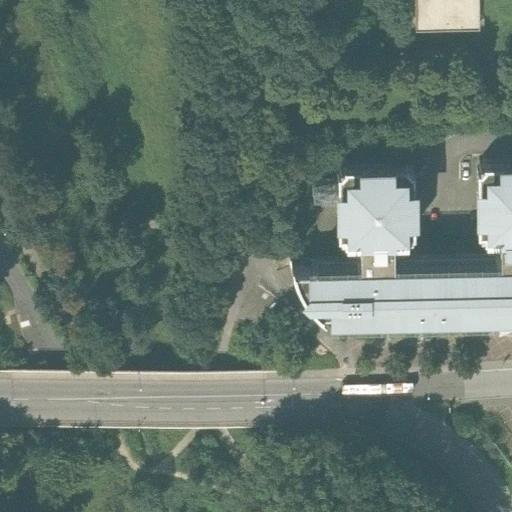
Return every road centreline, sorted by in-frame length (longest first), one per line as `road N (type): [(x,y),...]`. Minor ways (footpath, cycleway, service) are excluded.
road 1 (unclassified): [(498,511),(466,461),(421,426),(356,399),(268,390)]
road 2 (unclassified): [(268,390),(0,394)]
road 3 (unclassified): [(511,379),(268,390)]
